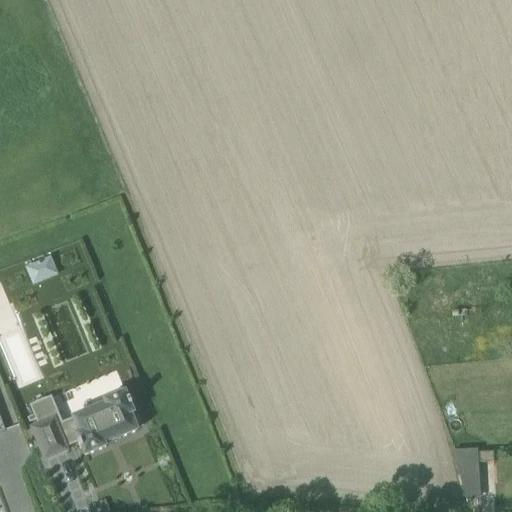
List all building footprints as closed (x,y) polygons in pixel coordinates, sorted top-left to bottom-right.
[(37,285),(62,275),(54,256),(29,267),(37,285)] [(132,406),(130,400),(128,401),(125,393),(104,402),(105,405),(72,419),(73,420),(62,424),(51,398),(31,407),(39,426),(31,429),(45,461),(67,452),(66,448),(79,443),(78,444),(80,450),(82,449),(85,457),(106,448),(105,445),(137,432),(137,429),(142,427),(137,415),(132,418),(131,416),(134,414),(131,407),(132,406)] [(444,402),(450,435),(464,432),(458,400),(444,402)] [(477,450),(452,452),(455,463),(459,476),(478,475),(477,450)] [(494,463),(493,453),(479,453),(480,464),(494,463)]
